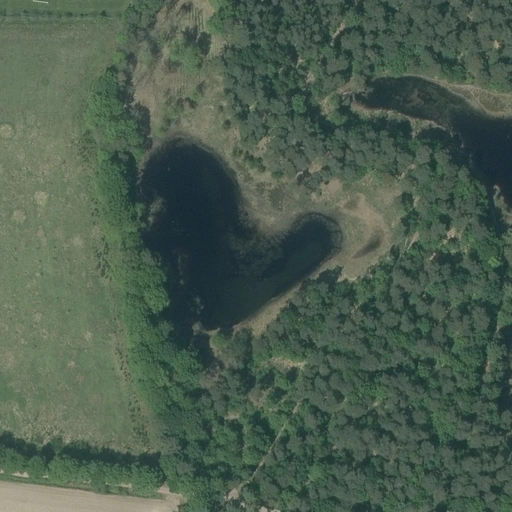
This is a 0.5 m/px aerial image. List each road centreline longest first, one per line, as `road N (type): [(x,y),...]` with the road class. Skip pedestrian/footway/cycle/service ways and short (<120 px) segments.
road 1 (track): [(446,511),(499,290),(487,207),(441,149),(330,127),(292,106)]
road 2 (track): [(405,138),(417,220),(406,258),(347,326),(232,505)]
road 3 (track): [(189,496),(0,470)]
road 4 (track): [(292,106),(361,0)]
road 5 (track): [(292,106),(261,75),(227,0)]
